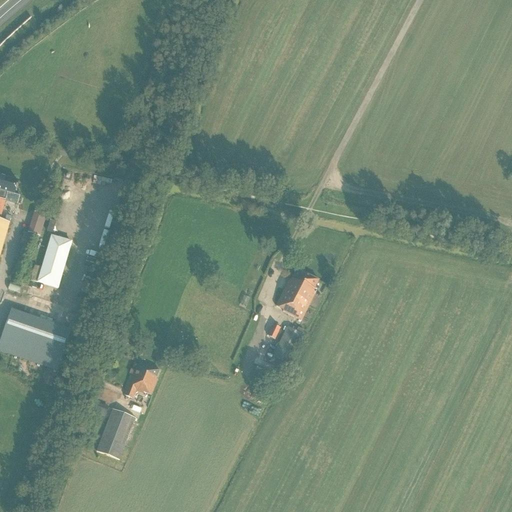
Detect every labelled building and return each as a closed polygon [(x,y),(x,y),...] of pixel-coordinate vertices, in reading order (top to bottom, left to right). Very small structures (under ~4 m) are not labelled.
[(0,204),(2,206),(6,192),(12,194),(14,190),(15,190),(17,185),(15,184),(16,180),(0,175),(0,204)] [(0,219),(0,213),(2,206),(0,204),(0,252),(9,222),(0,219)] [(34,214),(28,235),(40,239),(47,218),(34,214)] [(71,242),(51,236),(37,283),(57,288),(71,242)] [(319,282),(296,271),(291,281),(289,280),(275,308),(283,311),(282,313),(301,322),(315,293),(313,292),(319,282)] [(0,341),(0,352),(56,372),(70,331),(10,311),(0,341)] [(280,329),(274,326),(268,337),(274,340),(280,329)] [(286,365),(303,331),(298,328),(296,332),(287,328),(272,358),(286,365)] [(133,371),(124,396),(133,400),(136,393),(143,395),(143,393),(151,396),(157,380),(155,379),(159,370),(138,363),(135,372),(133,371)] [(256,368),(252,377),(274,387),(279,378),(256,368)] [(111,410),(95,452),(119,461),(135,419),(111,410)]
